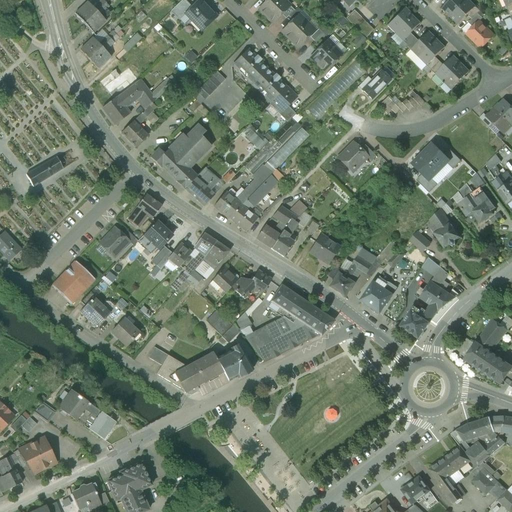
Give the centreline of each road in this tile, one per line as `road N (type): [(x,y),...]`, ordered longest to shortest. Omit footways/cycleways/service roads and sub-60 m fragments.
road 1 (residential): [(356,319),(136,171)]
road 2 (residential): [(198,410),(0,509)]
road 3 (residential): [(23,286),(198,410)]
road 4 (residential): [(136,171),(85,104),(48,0)]
road 5 (residential): [(356,319),(325,344),(198,410)]
road 6 (residential): [(136,171),(23,286)]
road 7 (residential): [(498,85),(427,127),(396,133),(357,125)]
road 8 (residential): [(315,511),(418,428),(426,412)]
road 9 (residential): [(430,362),(457,311),(511,270)]
road 10 (residential): [(498,85),(413,0)]
